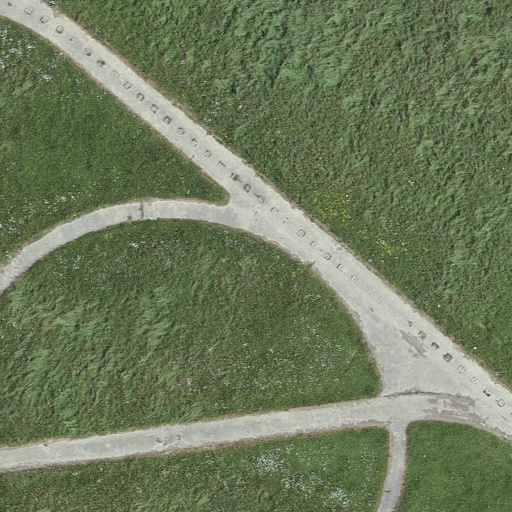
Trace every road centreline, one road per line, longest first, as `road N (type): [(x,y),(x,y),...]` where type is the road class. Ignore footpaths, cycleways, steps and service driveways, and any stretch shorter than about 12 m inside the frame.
road 1 (track): [(8,0),(511,410)]
road 2 (track): [(0,463),(420,408),(511,411)]
road 3 (track): [(0,282),(27,254),(80,224),(139,208),(201,208),(309,242)]
road 4 (track): [(343,270),(386,351),(402,410),(401,476),(390,511)]
